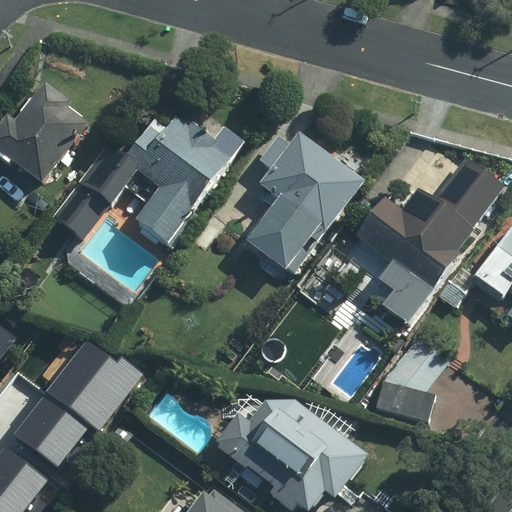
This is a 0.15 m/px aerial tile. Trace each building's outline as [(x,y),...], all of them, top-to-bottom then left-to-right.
[(3,124),(0,127),(0,164),(38,194),(88,131),(66,114),(69,109),(41,88),(9,129),(3,124)] [(175,125),(165,139),(151,129),(121,172),(155,195),(130,230),(167,255),(242,147),(222,134),(211,150),(175,125)] [(286,150),(277,143),(257,169),(267,176),(257,189),(279,206),(243,252),(282,282),(318,235),(324,239),(362,189),(296,138),(286,150)] [(376,288),(391,298),(379,315),(406,334),(504,196),(483,182),(484,181),(462,166),(432,207),(415,195),(399,216),(385,206),(356,246),(389,269),(376,288)] [(511,231),(473,286),(499,307),(510,293),(511,294),(511,231)] [(352,269),(328,249),(309,272),(333,291),(352,269)] [(0,374),(23,343),(0,326),(0,374)] [(83,336),(7,434),(54,470),(88,426),(95,432),(141,373),(119,356),(115,360),(83,336)] [(449,368),(416,340),(377,386),(368,413),(428,428),(436,401),(424,398),(449,368)] [(364,462),(290,407),(264,408),(247,433),(239,426),(216,457),(289,511),(312,511),(322,500),(330,507),(364,462)] [(5,448),(0,454),(0,511),(35,511),(55,487),(5,448)] [(231,511),(213,498),(205,509),(199,504),(193,511),(231,511)]
